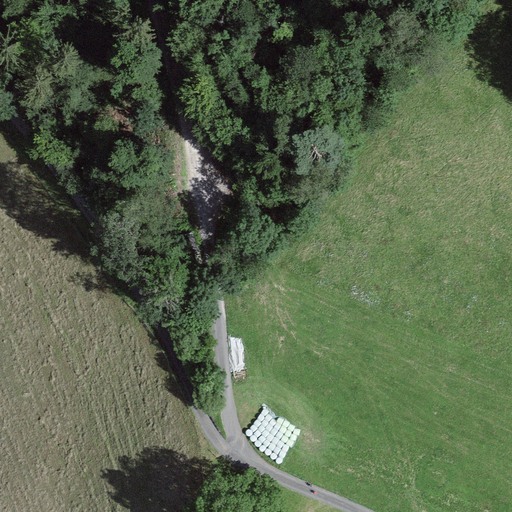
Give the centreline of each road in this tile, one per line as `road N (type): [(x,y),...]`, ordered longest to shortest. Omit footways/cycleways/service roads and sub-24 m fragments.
road 1 (track): [(0,100),(159,324),(209,431),(237,458),(355,511)]
road 2 (track): [(154,0),(195,165),(224,414),(237,458)]
